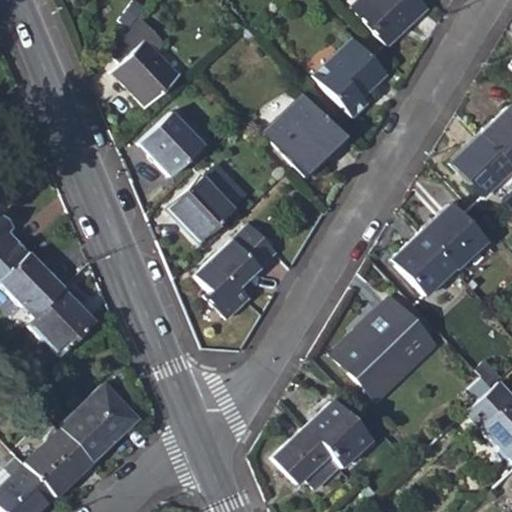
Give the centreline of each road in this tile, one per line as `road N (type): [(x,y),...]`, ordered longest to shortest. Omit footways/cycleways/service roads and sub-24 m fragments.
road 1 (residential): [(196,433),(210,413),(248,390),(488,0)]
road 2 (residential): [(196,433),(16,0)]
